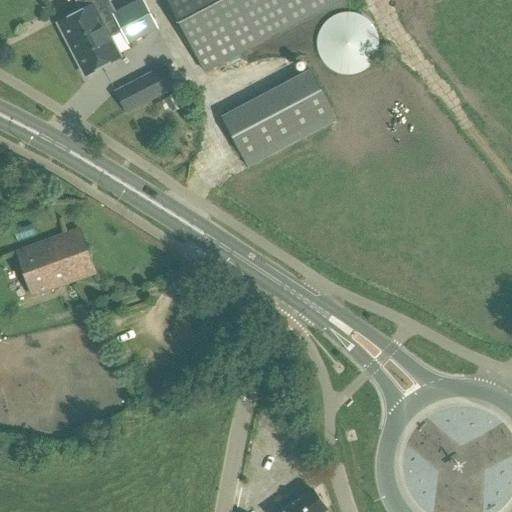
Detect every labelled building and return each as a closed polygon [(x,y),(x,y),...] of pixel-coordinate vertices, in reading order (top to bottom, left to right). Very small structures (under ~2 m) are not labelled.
[(82,11),(59,23),(86,73),(120,55),(110,35),(123,28),(130,42),(157,27),(142,0),(139,0),(116,13),(109,0),(76,0),(77,0),(82,11)] [(168,0),(204,69),(291,23),(333,0),(168,0)] [(332,3),(321,34),(366,49),(376,19),(332,3)] [(117,92),(128,114),(177,88),(166,67),(117,92)] [(310,70),(222,117),(249,169),(337,122),(310,70)] [(165,100),(172,113),(185,106),(178,93),(165,100)] [(17,253),(32,295),(94,272),(78,230),(17,253)] [(315,486),(288,505),(278,511),(320,511),(329,506),(315,486)]
